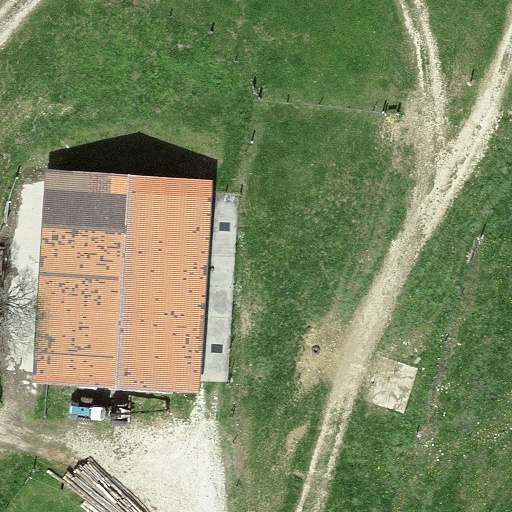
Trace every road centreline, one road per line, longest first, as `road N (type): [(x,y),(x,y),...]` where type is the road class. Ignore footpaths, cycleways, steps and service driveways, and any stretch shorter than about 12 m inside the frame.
road 1 (track): [(423,214),(352,370),(306,511)]
road 2 (track): [(423,214),(429,63),(407,0)]
road 3 (track): [(0,426),(105,464),(171,511)]
road 4 (track): [(511,48),(423,214)]
